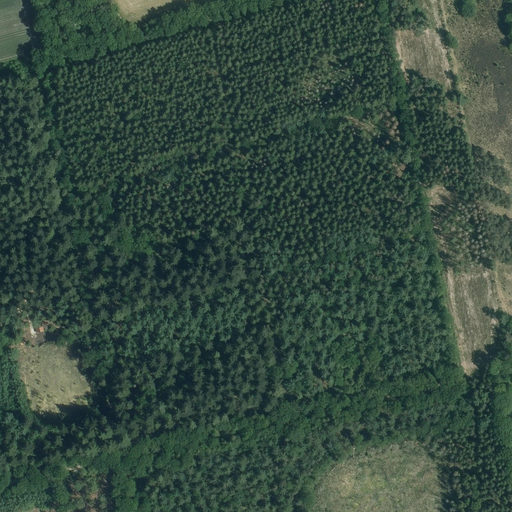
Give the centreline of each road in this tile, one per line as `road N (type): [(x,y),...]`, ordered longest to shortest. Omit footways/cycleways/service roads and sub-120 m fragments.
road 1 (track): [(0,485),(501,370),(511,423)]
road 2 (track): [(292,418),(208,12)]
road 3 (track): [(40,70),(67,196),(235,145)]
road 4 (track): [(120,457),(67,196)]
road 5 (track): [(0,60),(127,24)]
